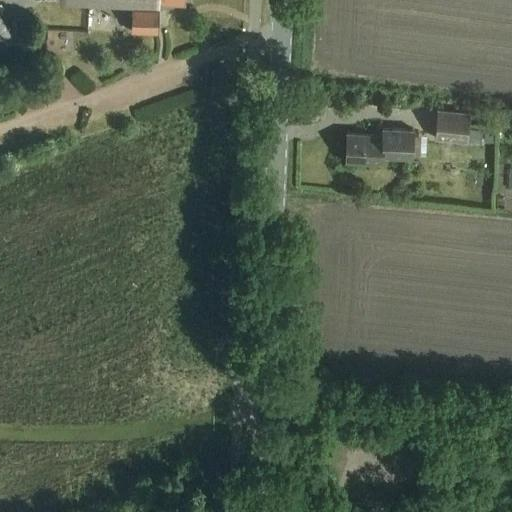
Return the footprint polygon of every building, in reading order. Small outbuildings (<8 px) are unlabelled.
[(60,0),(60,3),(133,6),(132,32),(158,33),(160,1),(184,2),(184,0),(60,0)] [(0,47),(14,40),(0,14),(0,47)] [(437,109),(435,140),(467,142),(481,143),(482,129),(468,128),(469,125),(469,111),(437,109)] [(348,132),(347,161),(384,162),(384,156),(414,157),(415,128),(384,127),(383,133),(348,132)] [(485,133),(484,141),(494,142),(495,135),(489,135),(489,133),(485,133)]
